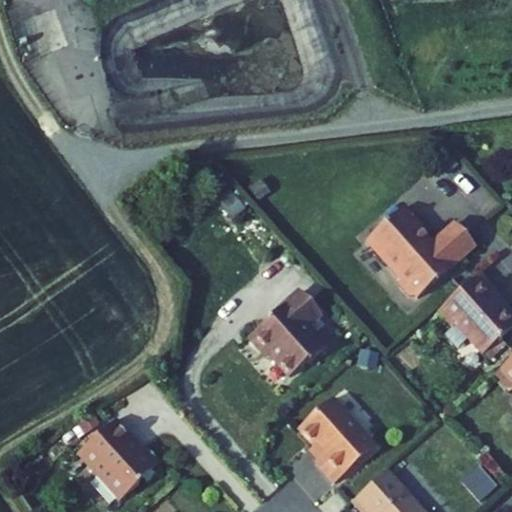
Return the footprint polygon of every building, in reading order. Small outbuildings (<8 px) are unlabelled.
[(417,298),(476,247),(455,224),(432,244),(419,229),(422,227),(405,208),(367,241),(400,279),(400,286),(409,296),(417,298)] [(500,296),(480,274),(439,311),(453,327),(456,325),(483,355),(511,329),(511,319),(495,300),(500,296)] [(321,315),(301,292),(250,337),(266,356),(272,357),(290,377),(308,361),(310,364),(326,349),(307,327),(321,315)] [(511,360),(492,377),(511,400),(511,360)] [(375,448),(332,399),(298,429),(322,456),(315,462),(335,484),(375,448)] [(97,476),(119,501),(140,483),(138,481),(160,461),(147,445),(141,450),(116,419),(79,453),(99,475),(97,476)] [(422,511),(387,472),(352,503),(360,511),(422,511)]
